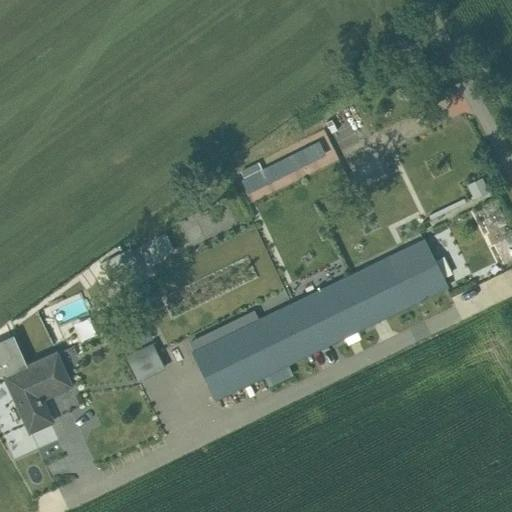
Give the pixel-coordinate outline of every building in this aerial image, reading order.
[(423,241),(362,270),(384,315),(434,291),(445,286),(423,241)] [(356,329),(384,315),(362,270),(342,279),(326,287),(274,313),(224,337),(192,353),(215,398),(338,338),(356,329)] [(122,331),(127,347),(151,338),(145,323),(122,331)] [(12,337),(0,342),(0,373),(23,363),(12,337)] [(136,378),(163,365),(150,339),(123,352),(136,378)] [(54,353),(4,376),(29,430),(48,421),(41,406),(44,404),(41,398),(69,385),(54,353)]
